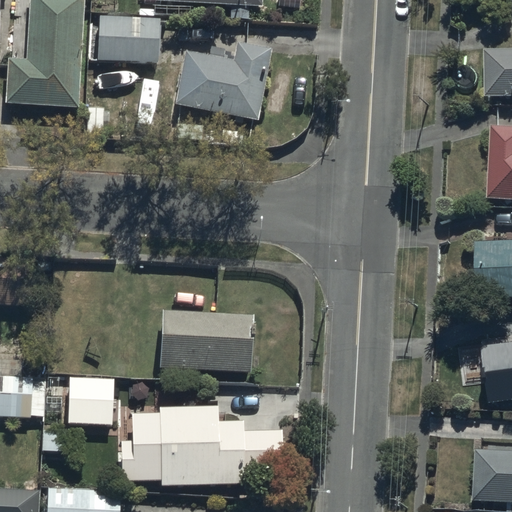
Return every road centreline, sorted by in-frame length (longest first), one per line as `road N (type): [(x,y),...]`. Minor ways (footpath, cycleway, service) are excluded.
road 1 (residential): [(0,195),(366,215)]
road 2 (residential): [(366,215),(350,511)]
road 3 (residential): [(378,0),(366,215)]
